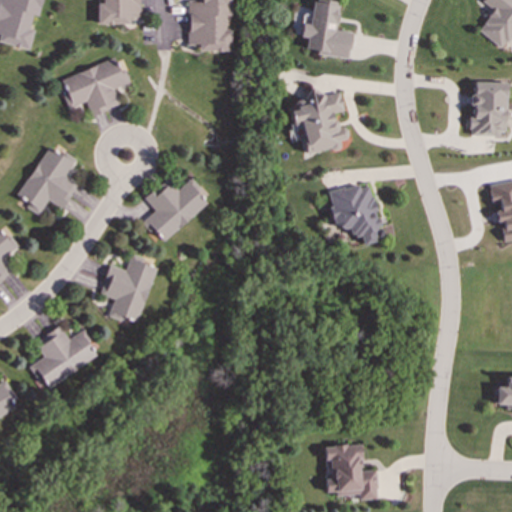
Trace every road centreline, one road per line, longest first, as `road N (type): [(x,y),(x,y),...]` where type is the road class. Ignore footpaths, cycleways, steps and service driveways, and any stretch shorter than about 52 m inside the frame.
road 1 (residential): [(424,0),(405,82),(448,260),(437,511)]
road 2 (residential): [(122,178),(59,279),(0,330)]
road 3 (residential): [(133,139),(114,142),(106,153),(110,171),(122,178),(140,172),(145,160),(133,139)]
